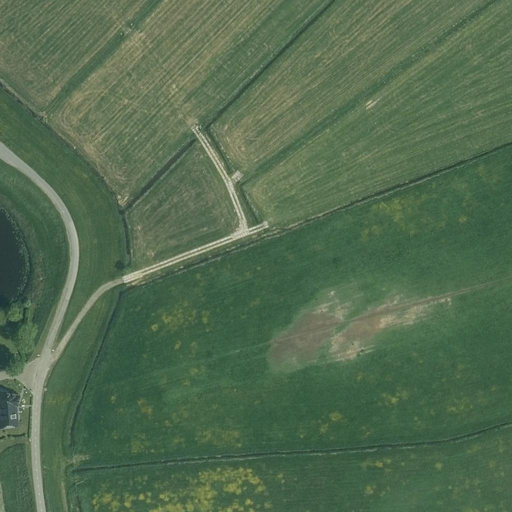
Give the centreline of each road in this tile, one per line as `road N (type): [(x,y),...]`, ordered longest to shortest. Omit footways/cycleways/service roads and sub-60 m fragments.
road 1 (unclassified): [(41,511),(37,389),(72,277),(72,234),(45,185),(0,146)]
road 2 (track): [(200,134),(245,232),(104,288),(41,366)]
